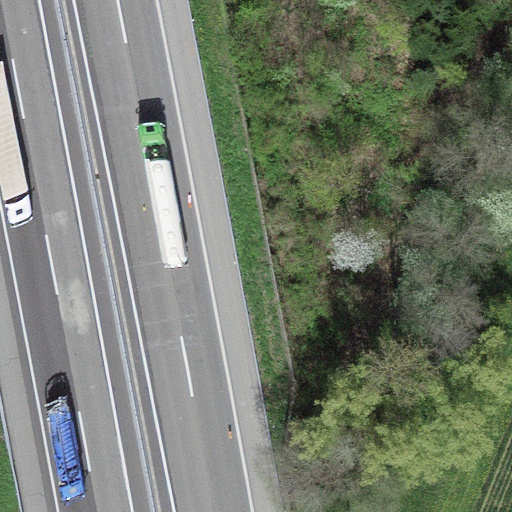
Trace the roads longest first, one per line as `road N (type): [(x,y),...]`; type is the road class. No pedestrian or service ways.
road 1 (motorway): [(0,0),(97,511)]
road 2 (motorway): [(213,511),(117,0)]
